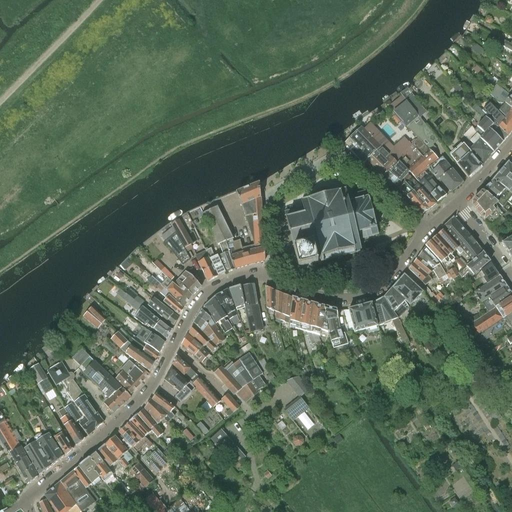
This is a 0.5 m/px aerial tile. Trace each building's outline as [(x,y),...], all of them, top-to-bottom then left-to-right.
[(511,45),(509,44),(504,41),(501,46),(511,53),(511,45)] [(511,98),(503,91),(495,85),(488,93),(498,103),(504,104),(511,110),(511,98)] [(407,89),(399,94),(406,101),(406,102),(413,96),(407,89)] [(407,127),(419,117),(406,102),(406,101),(392,112),(395,114),(401,121),(405,126),(407,127)] [(507,137),(486,117),(481,111),(474,104),(471,108),(478,115),(481,115),(484,119),(473,130),(478,137),(480,138),(493,153),(507,137)] [(503,119),(489,104),(481,111),(486,117),(507,137),(511,130),(511,110),(504,104),(497,111),(505,118),(503,119)] [(395,114),(390,118),(396,125),(401,121),(395,114)] [(419,117),(407,127),(417,138),(427,149),(432,145),(437,141),(419,117)] [(372,139),(363,130),(360,127),(344,143),(363,163),(367,160),(379,147),(372,139)] [(493,153),(480,138),(478,137),(473,130),(472,129),(471,127),(463,135),(468,140),(474,146),(469,151),(482,166),(493,153)] [(405,169),(429,151),(428,150),(427,149),(417,138),(394,158),(405,169)] [(432,145),(427,149),(428,150),(429,151),(431,153),(436,149),(432,145)] [(482,166),(469,151),(463,145),(450,157),(457,165),(468,179),(478,170),(482,166)] [(389,157),(379,147),(367,160),(377,170),(389,157)] [(426,169),(437,160),(431,153),(429,151),(405,169),(414,178),(422,172),(426,169)] [(383,177),(396,163),(389,157),(377,170),(383,177)] [(437,160),(426,169),(442,187),(444,186),(450,193),(462,183),(440,158),(437,160)] [(407,174),(396,163),(383,177),(384,177),(398,188),(403,183),(401,181),(407,174)] [(511,166),(508,163),(493,180),(511,196),(511,166)] [(422,172),(414,178),(437,203),(446,196),(422,172)] [(429,209),(406,183),(411,179),(407,174),(401,181),(403,183),(398,188),(406,197),(421,215),(429,209)] [(435,204),(411,179),(406,183),(429,209),(435,204)] [(511,196),(493,180),(483,191),(494,201),(497,198),(499,199),(497,200),(499,201),(497,203),(498,204),(502,208),(507,202),(511,205),(511,203),(511,196)] [(236,193),(241,206),(260,198),(259,183),(236,193)] [(303,207),(294,210),(284,212),(298,267),(361,251),(358,239),(378,234),(367,191),(352,195),(350,188),(331,193),(329,188),(314,192),(316,197),(301,200),(303,207)] [(493,209),(498,204),(497,203),(494,201),(483,191),(472,202),(472,206),(489,227),(503,215),(498,209),(495,211),(493,209)] [(260,198),(241,206),(245,217),(254,248),(260,246),(264,245),(261,205),(260,198)] [(231,237),(221,217),(223,216),(218,206),(216,207),(202,214),(217,245),(218,245),(224,242),(225,245),(232,242),(231,240),(232,239),(231,237)] [(511,219),(511,218),(511,216),(507,212),(503,215),(489,227),(493,233),(495,232),(494,230),(509,217),(511,219)] [(441,228),(443,230),(456,243),(459,241),(466,233),(453,217),(441,228)] [(193,244),(179,219),(170,225),(174,233),(184,249),(186,253),(193,249),(190,245),(193,244)] [(456,243),(443,230),(437,235),(453,253),(455,250),(459,254),(463,251),(459,247),(456,243)] [(189,260),(186,253),(184,249),(174,233),(163,243),(182,266),(189,260)] [(475,243),(466,233),(459,241),(462,244),(459,247),(463,251),(464,252),(475,243)] [(437,235),(430,241),(450,262),(454,259),(450,255),(453,253),(437,235)] [(511,235),(501,242),(510,256),(511,254),(511,235)] [(238,241),(232,242),(225,245),(235,269),(248,265),(245,252),(242,253),(238,241)] [(430,241),(425,246),(440,264),(443,261),(447,265),(450,262),(430,241)] [(235,269),(225,245),(224,242),(218,245),(222,254),(219,256),(227,272),(235,269)] [(475,243),(464,252),(470,260),(471,261),(482,253),(475,243)] [(264,248),(245,252),(248,265),(264,262),(265,260),(264,248)] [(439,264),(424,248),(417,257),(432,270),(440,283),(447,279),(445,276),(444,274),(439,264)] [(204,250),(208,258),(218,276),(225,273),(217,256),(214,257),(210,249),(207,250),(206,249),(204,250)] [(470,278),(489,262),(482,253),(471,261),(470,260),(465,265),(466,266),(458,274),(459,275),(462,278),(463,276),(469,277),(470,278)] [(430,272),(432,270),(417,257),(413,263),(427,275),(430,272)] [(198,263),(208,282),(218,276),(208,258),(198,263)] [(174,276),(164,268),(157,261),(153,264),(169,279),(170,281),(174,276)] [(169,279),(153,264),(151,262),(148,266),(155,273),(165,282),(169,279)] [(432,280),(427,275),(413,263),(408,269),(421,281),(425,285),(432,280)] [(499,276),(490,263),(477,273),(481,278),(479,279),(484,286),(485,285),(488,283),(499,276)] [(459,275),(458,274),(454,267),(447,272),(450,277),(451,277),(452,280),(459,275)] [(201,287),(193,278),(185,272),(172,284),(182,293),(185,290),(192,296),(201,287)] [(422,293),(404,275),(392,288),(404,301),(409,305),(414,301),(416,303),(421,298),(419,296),(422,293)] [(511,296),(499,276),(488,283),(485,285),(484,286),(481,288),(473,293),(483,306),(484,306),(488,312),(511,296)] [(183,309),(169,295),(167,291),(165,289),(161,286),(151,277),(147,281),(154,289),(156,287),(161,291),(159,293),(166,299),(163,302),(179,316),(183,309)] [(183,309),(192,296),(185,290),(182,293),(172,284),(168,289),(167,287),(165,289),(167,291),(169,295),(183,309)] [(263,329),(258,309),(254,284),(240,286),(244,306),(247,316),(246,316),(250,333),(252,332),(263,329)] [(240,286),(228,290),(236,309),(244,306),(240,286)] [(273,311),(275,290),(265,286),(266,308),(273,311)] [(129,288),(125,293),(128,295),(134,300),(137,295),(129,288)] [(404,301),(392,288),(384,298),(392,313),(396,319),(407,309),(403,303),(404,301)] [(282,313),(283,294),(275,290),(273,311),(276,312),(274,319),(275,320),(274,321),(279,323),(282,313)] [(232,306),(227,291),(215,297),(227,316),(229,320),(232,326),(239,322),(236,315),(231,306),(232,306)] [(444,296),(439,291),(434,296),(438,301),(444,296)] [(289,318),(292,298),(283,294),(282,313),(279,323),(280,324),(279,327),(281,327),(283,324),(282,323),(282,322),(289,325),(289,318)] [(451,296),(449,298),(452,302),(458,298),(455,294),(452,297),(451,296)] [(171,331),(141,306),(144,301),(137,295),(134,300),(128,295),(123,301),(138,312),(133,318),(145,326),(147,325),(166,340),(171,331)] [(473,338),(475,337),(486,330),(511,312),(511,295),(511,296),(488,312),(479,318),(472,322),(466,327),(473,338)] [(215,297),(209,302),(229,331),(232,329),(227,321),(225,322),(223,319),(227,316),(215,297)] [(458,298),(452,302),(454,306),(462,301),(459,297),(458,298)] [(178,318),(153,298),(148,306),(158,313),(157,315),(173,327),(178,318)] [(300,325),(302,301),(292,298),(289,318),(289,325),(290,329),(295,329),(300,331),(302,325),(300,325)] [(396,319),(392,313),(384,298),(371,304),(377,327),(396,319)] [(311,328),(313,304),(302,301),(300,325),(302,325),(300,331),(308,333),(308,337),(311,345),(315,343),(311,334),(313,329),(311,328)] [(209,302),(203,308),(210,317),(215,324),(219,322),(221,325),(219,326),(224,334),(229,331),(209,302)] [(328,333),(324,307),(313,304),(311,328),(313,329),(311,334),(315,343),(320,342),(318,337),(319,336),(321,331),(328,333)] [(348,310),(351,322),(354,333),(366,330),(368,334),(377,332),(377,327),(371,304),(348,310)] [(82,318),(97,330),(105,321),(91,307),(82,318)] [(341,334),(339,327),(336,310),(324,307),(328,333),(328,335),(332,345),(339,344),(340,346),(348,344),(344,333),(341,334)] [(201,310),(197,318),(208,325),(202,332),(217,346),(223,340),(218,333),(209,318),(201,310)] [(511,312),(486,330),(475,337),(479,343),(508,324),(509,326),(511,324),(511,312)] [(197,318),(194,324),(202,332),(208,325),(197,318)] [(416,332),(420,340),(438,329),(433,322),(416,332)] [(144,344),(146,345),(159,354),(165,343),(136,323),(132,330),(147,340),(144,344)] [(194,324),(188,333),(203,348),(205,346),(212,353),(218,348),(217,346),(202,332),(194,324)] [(121,329),(118,333),(124,339),(127,336),(121,329)] [(155,362),(141,352),(133,347),(131,345),(124,339),(118,333),(110,340),(120,349),(123,347),(127,351),(125,354),(150,372),(155,362)] [(208,354),(187,335),(181,345),(201,362),(208,354)] [(159,354),(146,345),(144,348),(127,336),(124,339),(131,345),(133,347),(141,352),(155,362),(159,354)] [(104,347),(112,354),(116,349),(108,342),(104,347)] [(494,349),(497,352),(505,347),(503,343),(494,349)] [(100,389),(111,378),(113,375),(110,372),(107,375),(84,352),(74,361),(80,367),(78,368),(100,389)] [(265,386),(259,377),(263,374),(249,353),(236,362),(232,365),(228,360),(221,367),(216,370),(214,373),(230,392),(234,395),(236,394),(245,404),(256,394),(255,392),(265,386)] [(176,356),(171,365),(183,376),(187,373),(192,377),(195,374),(176,356)] [(264,360),(258,363),(269,380),(274,377),(264,360)] [(72,380),(61,362),(46,371),(55,386),(64,380),(66,382),(69,383),(68,392),(66,393),(85,418),(78,424),(87,436),(103,423),(72,380)] [(53,390),(37,363),(28,369),(37,386),(39,385),(45,395),(53,390)] [(149,374),(136,364),(134,366),(132,369),(143,380),(149,374)] [(185,386),(188,383),(171,367),(164,380),(178,393),(175,397),(180,402),(191,391),(185,386)] [(143,380),(132,369),(130,372),(128,374),(126,376),(137,387),(143,380)] [(137,387),(126,376),(122,373),(116,380),(130,394),(137,387)] [(192,384),(198,392),(204,398),(211,392),(198,377),(192,384)] [(309,391),(298,377),(288,382),(297,394),(300,392),(303,395),(309,391)] [(466,390),(458,377),(452,381),(460,394),(466,390)] [(130,397),(111,378),(100,389),(99,389),(108,399),(103,403),(112,414),(130,397)] [(211,392),(204,398),(212,408),(219,402),(211,392)] [(174,407),(157,393),(151,399),(162,407),(160,409),(170,420),(173,417),(170,413),(174,407)] [(221,399),(233,413),(238,408),(226,394),(221,399)] [(300,398),(295,402),(302,411),(307,407),(300,398)] [(170,420),(160,409),(162,407),(151,399),(144,408),(157,423),(163,418),(167,423),(170,420)] [(70,404),(64,409),(74,424),(81,419),(70,404)] [(289,406),(284,410),(291,419),(296,415),(289,406)] [(44,409),(49,418),(53,416),(48,407),(44,409)] [(74,424),(64,409),(64,408),(58,412),(65,423),(62,424),(76,446),(84,439),(74,424)] [(162,434),(142,410),(135,416),(151,431),(157,437),(162,434)] [(12,432),(0,413),(0,441),(8,454),(9,453),(20,447),(21,446),(17,441),(21,439),(15,430),(12,432)] [(47,430),(38,416),(35,418),(44,432),(47,430)] [(151,431),(135,416),(129,422),(144,437),(151,431)] [(182,428),(174,419),(172,421),(180,431),(182,428)] [(281,421),(277,425),(281,430),(285,427),(281,421)] [(144,437),(129,422),(125,426),(146,448),(148,450),(152,445),(144,437)] [(208,431),(200,422),(196,426),(204,435),(208,431)] [(73,449),(58,426),(55,428),(58,434),(53,438),(65,455),(73,449)] [(146,448),(125,426),(118,433),(136,452),(141,448),(143,450),(146,448)] [(246,458),(221,430),(210,440),(239,471),(242,467),(239,464),(246,458)] [(41,435),(34,439),(51,466),(63,456),(49,434),(43,438),(41,435)] [(133,458),(127,452),(114,437),(105,445),(118,461),(122,465),(125,469),(129,465),(127,463),(133,458)] [(303,444),(303,440),(301,437),(297,437),(294,439),(294,443),(296,446),(300,446),(303,444)] [(51,466),(34,439),(28,443),(29,446),(24,449),(39,476),(51,466)] [(105,445),(95,453),(108,469),(114,463),(118,461),(105,445)] [(38,477),(20,447),(9,453),(27,485),(38,477)] [(155,474),(168,461),(162,454),(157,449),(151,455),(149,453),(142,459),(155,474)] [(172,457),(166,450),(162,454),(168,461),(172,457)] [(95,453),(90,458),(97,467),(93,470),(100,477),(104,481),(113,474),(108,469),(95,453)] [(90,458),(78,467),(91,484),(100,477),(93,470),(97,467),(90,458)] [(145,489),(153,481),(138,463),(129,471),(145,489)] [(91,484),(78,467),(73,472),(85,488),(85,489),(90,495),(92,497),(95,495),(88,486),(91,484)] [(90,495),(85,489),(85,488),(73,472),(60,482),(66,490),(65,491),(75,504),(79,509),(80,511),(81,511),(95,502),(92,497),(90,495)] [(4,487),(13,482),(11,478),(2,483),(4,487)] [(75,504),(65,491),(66,490),(60,482),(44,496),(53,509),(55,511),(66,511),(67,511),(68,511),(74,511),(79,509),(75,504)] [(139,485),(128,495),(129,496),(133,501),(134,502),(145,493),(139,485)] [(187,511),(178,500),(164,510),(152,494),(130,511),(131,511),(187,511)] [(126,506),(133,501),(129,496),(122,502),(126,506)] [(55,511),(53,509),(50,510),(45,500),(38,503),(42,511),(55,511)] [(120,511),(126,506),(122,502),(116,506),(120,511)]
